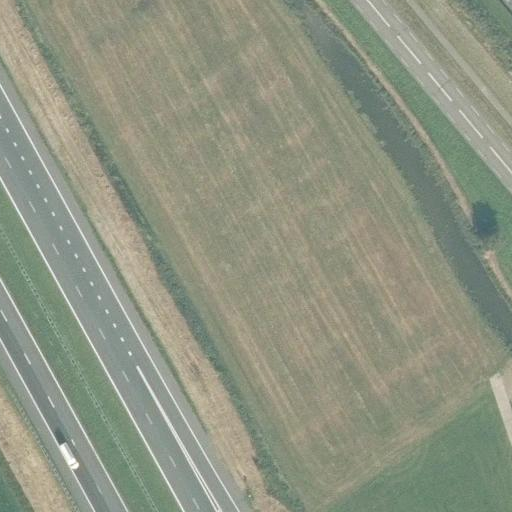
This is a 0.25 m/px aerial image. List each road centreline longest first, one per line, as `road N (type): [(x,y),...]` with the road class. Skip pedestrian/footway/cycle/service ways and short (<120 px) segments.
road 1 (motorway): [(122,372),(0,153)]
road 2 (tertiary): [(511,176),(364,0)]
road 3 (motorway): [(0,315),(110,511)]
road 4 (motorway): [(225,511),(184,444),(122,372)]
road 5 (motorway): [(198,511),(122,372)]
